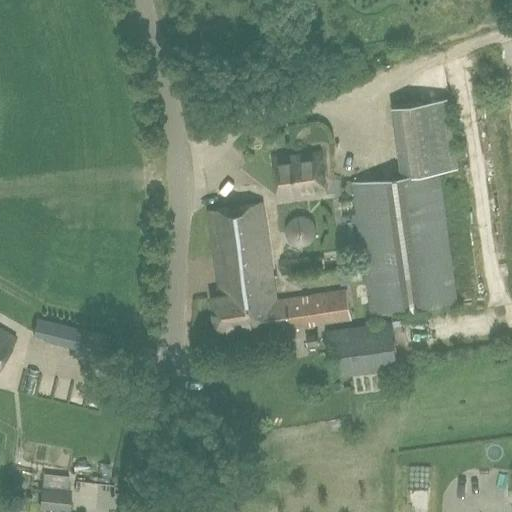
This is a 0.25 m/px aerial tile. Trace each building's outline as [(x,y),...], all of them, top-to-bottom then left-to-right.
[(394,104),(404,173),(438,169),(458,166),(448,96),(394,104)] [(277,199),(326,193),(320,151),(272,158),(277,199)] [(457,300),(438,169),(404,173),(353,180),(372,313),(457,300)] [(347,291),(276,301),(263,203),(210,210),(220,295),(211,296),(216,329),(283,320),(284,328),(351,319),(347,291)] [(321,228),(297,229),(298,248),(322,247),(321,228)] [(485,267),(489,282),(483,284),(491,307),(511,300),(511,281),(505,261),(485,267)] [(44,340),(82,349),(87,330),(37,317),(33,333),(45,336),(44,340)] [(336,375),(398,366),(392,321),(329,330),(336,375)] [(0,363),(15,338),(0,328),(0,363)] [(21,378),(17,407),(76,416),(80,387),(21,378)] [(72,488),(43,485),(40,509),(69,511),(72,488)]
